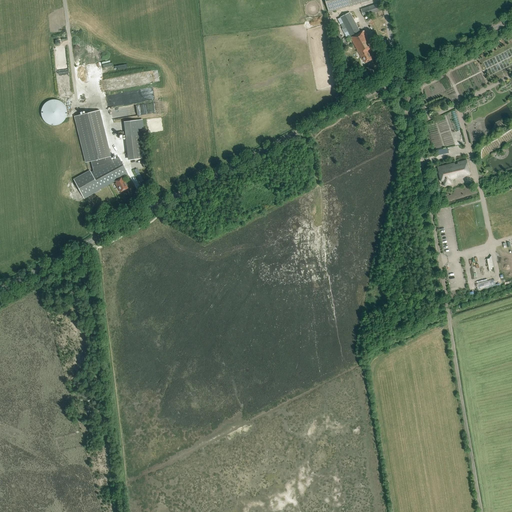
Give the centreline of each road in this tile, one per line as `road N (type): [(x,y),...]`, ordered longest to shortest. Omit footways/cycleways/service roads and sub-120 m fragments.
road 1 (tertiary): [(0,290),(511,19)]
road 2 (track): [(427,210),(481,511)]
road 3 (track): [(403,76),(427,210)]
